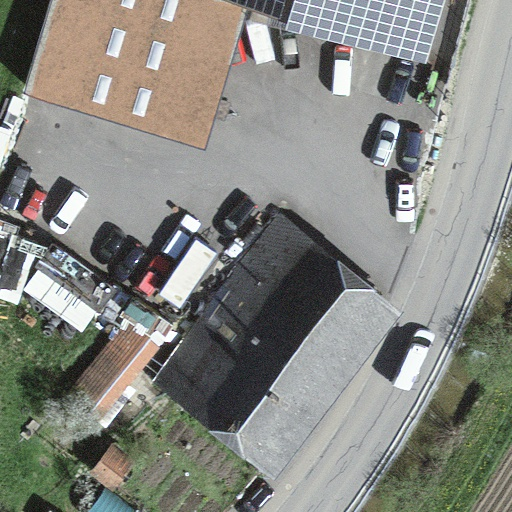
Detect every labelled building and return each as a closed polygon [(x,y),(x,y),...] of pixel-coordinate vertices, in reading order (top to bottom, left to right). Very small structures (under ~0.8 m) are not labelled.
[(249,4),(426,58),(443,0),(48,0),(22,87),(207,143),(249,4)] [(176,377),(268,449),(378,306),(319,260),(326,251),(281,216),(154,380),(166,390),(176,377)] [(80,309),(100,269),(48,243),(27,283),(80,309)] [(88,409),(105,422),(130,392),(114,378),(148,339),(129,323),(71,392),(89,407),(88,409)] [(94,466),(114,482),(130,462),(110,446),(94,466)]
